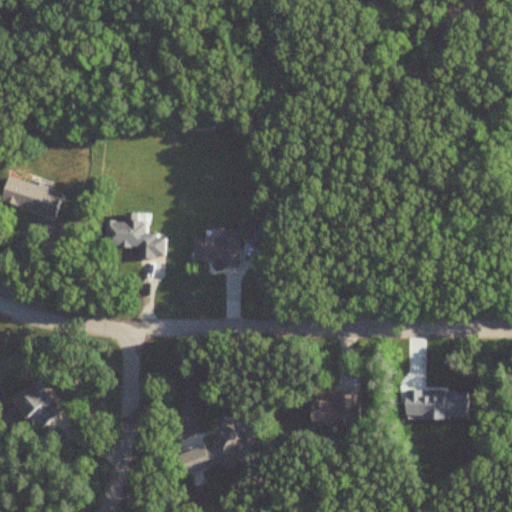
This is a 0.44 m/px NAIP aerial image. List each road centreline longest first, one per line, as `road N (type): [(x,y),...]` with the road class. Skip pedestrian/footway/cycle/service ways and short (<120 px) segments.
road 1 (residential): [(0,307),(129,329),(511,329)]
road 2 (residential): [(129,329),(129,419),(104,511)]
